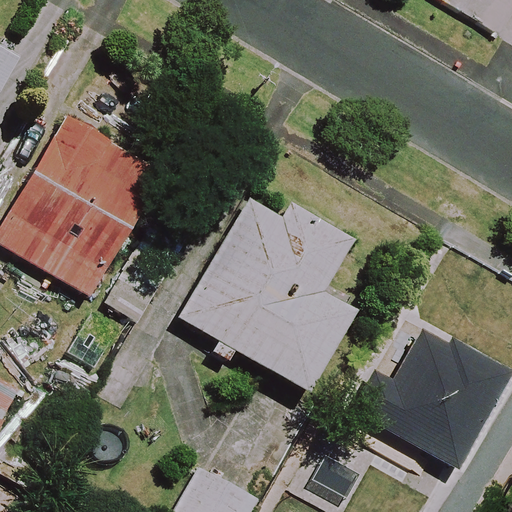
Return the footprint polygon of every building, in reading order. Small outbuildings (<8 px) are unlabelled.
[(0,84),(12,65),(0,58),(0,84)] [(157,177),(59,120),(0,219),(0,250),(84,300),(157,177)] [(345,250),(256,194),(176,322),(300,400),(350,319),(315,298),(345,250)] [(511,354),(449,316),(432,345),(416,335),(363,424),(453,478),(511,379),(511,354)] [(251,511),(253,508),(196,474),(173,511),(251,511)]
